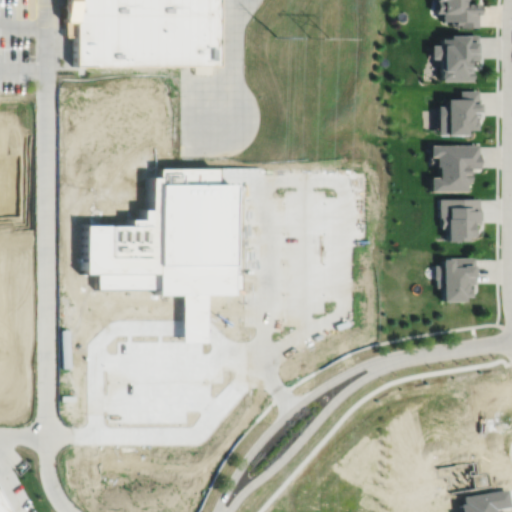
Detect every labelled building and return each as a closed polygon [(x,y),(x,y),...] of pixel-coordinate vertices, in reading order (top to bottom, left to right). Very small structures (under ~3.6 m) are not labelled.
[(56,0),(57,37),(65,37),(64,0),(56,0)] [(64,0),(65,37),(65,69),(213,69),(213,0),(64,0)] [(431,0),(431,10),(438,10),(438,19),(452,19),(452,22),(457,22),(457,25),(475,25),(475,12),(476,12),(476,3),(475,3),(475,1),(459,1),(459,0),(431,0)] [(427,43),(427,56),(436,56),(436,68),(437,68),(437,79),(469,79),(469,68),(466,68),(466,62),(464,62),(464,58),(476,58),(476,42),(474,42),(474,33),(463,33),(463,32),(444,32),(444,36),(437,36),(437,42),(437,43),(427,43)] [(433,104),(433,133),(443,133),(461,133),(462,128),(471,128),(471,119),(469,119),(469,114),(476,115),(476,97),(475,97),(475,89),(456,89),(456,97),(441,97),(440,104),(433,104)] [(426,144),(426,155),(432,155),(432,165),(434,165),(434,175),(426,175),(426,190),(463,190),(463,181),(467,181),(467,170),(464,170),(464,167),(476,167),(476,152),(474,152),(474,143),(426,144)] [(435,197),(435,217),(437,217),(437,227),(441,227),(441,240),(462,240),(462,236),(466,236),(466,235),(472,235),(472,227),(468,227),(468,223),(476,223),(476,197),(435,197)] [(447,257),(447,258),(437,258),(437,264),(431,264),(431,278),(433,278),(433,287),(438,287),(438,301),(460,301),(460,296),(465,296),(465,288),(462,288),(462,283),(472,283),(472,275),(473,275),(473,265),(472,265),(472,256),(447,257)]
